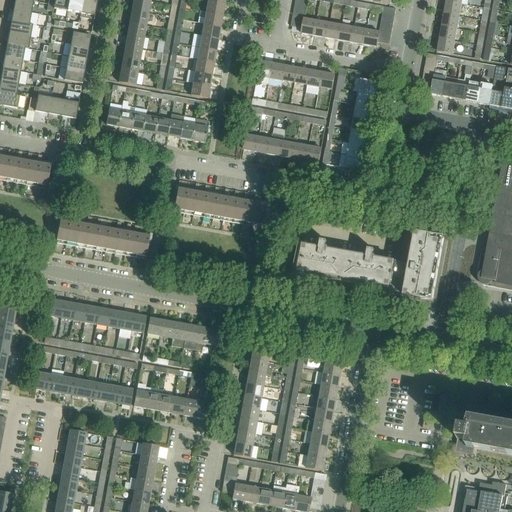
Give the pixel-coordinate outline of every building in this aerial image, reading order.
[(23,0),(14,0),(13,10),(31,13),(33,2),(37,3),(37,2),(23,0)] [(54,0),(54,5),(53,9),(67,12),(69,0),(54,0)] [(69,0),(67,12),(80,14),(79,18),(80,18),(82,0),(69,0)] [(94,0),(82,0),(80,18),(94,20),(97,1),(94,0)] [(135,0),(133,0),(132,11),(148,14),(150,3),(135,0)] [(208,1),(206,13),(222,16),(225,4),(208,1)] [(446,2),(444,15),(459,18),(461,5),(446,2)] [(295,3),(294,9),(306,11),(307,5),(295,3)] [(305,17),(306,11),(294,9),(293,15),(305,17)] [(13,10),(11,22),(32,26),(33,25),(36,26),(38,14),(31,13),(13,10)] [(132,11),(129,23),(146,26),(148,14),(132,11)] [(394,21),(395,15),(383,13),(383,12),(382,13),(381,19),(394,21)] [(206,13),(203,24),(220,28),(222,16),(206,13)] [(293,15),(292,21),(304,23),(304,19),(305,19),(305,17),(293,15)] [(459,18),(444,15),(441,27),(457,30),(459,18)] [(304,23),(302,29),(301,34),(314,37),(317,21),(305,19),(304,19),(304,23)] [(393,27),(394,21),(381,19),(380,24),(393,27)] [(302,29),(304,23),(292,21),(291,27),(292,27),(302,29)] [(329,24),(317,21),(314,37),(327,39),(329,24)] [(11,22),(9,33),(30,37),(32,26),(11,22)] [(129,23),(127,35),(144,38),(146,26),(129,23)] [(220,28),(203,24),(201,36),(218,39),(220,28)] [(327,39),(339,41),(342,26),(329,24),(327,39)] [(391,33),(393,27),(380,24),(379,30),(391,33)] [(351,43),(354,28),(342,26),(339,41),(351,43)] [(441,27),(439,40),(454,43),(457,30),(441,27)] [(49,29),(46,28),(44,28),(41,40),(47,41),(49,29)] [(351,43),(364,46),(366,30),(354,28),(351,43)] [(379,33),(379,32),(366,30),(364,46),(377,48),(377,43),(379,36),(379,33)] [(390,39),(391,33),(379,30),(379,32),(379,33),(379,36),(390,39)] [(6,46),(7,46),(28,50),(30,37),(9,33),(6,46)] [(88,48),(91,36),(72,33),(70,45),(88,48)] [(127,35),(125,47),(142,50),(144,38),(127,35)] [(216,51),(218,39),(201,36),(199,48),(216,51)] [(389,45),(390,39),(379,36),(377,43),(389,45)] [(454,43),(439,40),(437,52),(452,55),(454,43)] [(158,47),(157,53),(162,54),(168,55),(170,43),(165,42),(163,48),(158,47)] [(89,48),(88,48),(70,45),(68,57),(86,60),(89,48)] [(7,46),(5,57),(23,60),(25,49),(28,50),(7,46)] [(125,47),(123,59),(140,62),(142,50),(125,47)] [(214,63),(216,51),(199,48),(197,60),(214,63)] [(427,54),(426,60),(437,62),(438,56),(427,54)] [(2,69),(20,73),(23,60),(5,57),(4,57),(2,69)] [(86,60),(68,57),(66,68),(84,72),(86,60)] [(123,59),(121,71),(137,74),(140,62),(123,59)] [(214,63),(197,60),(195,72),(212,75),(214,63)] [(257,77),(270,79),(272,64),(260,61),(257,77)] [(285,66),(272,64),(270,79),(282,81),(285,66)] [(297,68),(285,66),(282,81),(295,84),(297,68)] [(489,106),(501,108),(509,69),(496,67),(496,72),(493,86),(489,106)] [(84,72),(66,68),(64,81),(82,84),(84,72)] [(310,70),(297,68),(295,84),(307,86),(310,70)] [(2,69),(0,81),(18,84),(20,73),(2,69)] [(336,88),(341,89),(343,90),(347,70),(346,70),(340,69),(336,88)] [(501,108),(511,110),(511,69),(509,69),(501,108)] [(307,86),(319,88),(322,73),(310,70),(307,86)] [(119,83),(135,86),(137,74),(121,71),(119,83)] [(188,71),(185,82),(193,84),(210,87),(212,75),(195,72),(188,71)] [(335,75),(322,73),(319,88),(332,90),(335,75)] [(454,100),(466,102),(469,82),(470,75),(465,74),(464,81),(458,80),(454,100)] [(430,95),(442,97),(446,78),(434,76),(433,80),(432,86),(430,95)] [(458,80),(446,78),(442,97),(454,100),(458,80)] [(0,80),(0,93),(19,97),(20,96),(16,96),(18,84),(0,81),(0,80)] [(372,82),(366,81),(361,80),(359,92),(375,95),(377,84),(372,83),(372,82)] [(481,84),(469,82),(466,102),(477,104),(481,84)] [(190,96),(207,99),(209,87),(193,84),(190,96)] [(493,86),(481,84),(477,104),(489,106),(493,86)] [(359,92),(356,105),(372,108),(375,95),(359,92)] [(0,105),(17,109),(19,97),(0,93),(0,105)] [(49,115),(49,114),(52,99),(37,96),(37,100),(34,112),(41,113),(49,115)] [(49,114),(61,117),(65,97),(64,101),(52,99),(49,114)] [(65,97),(61,117),(75,120),(79,100),(65,97)] [(33,112),(34,112),(37,100),(32,99),(30,99),(28,111),(30,111),(33,112)] [(118,127),(131,130),(133,114),(129,114),(130,108),(127,107),(128,103),(123,102),(121,112),(118,127)] [(356,105),(354,118),(370,121),(372,108),(356,105)] [(106,125),(118,127),(121,112),(108,110),(106,125)] [(131,130),(143,132),(146,117),(133,114),(131,130)] [(170,121),(167,136),(180,139),(182,123),(184,118),(171,115),(170,121)] [(143,132),(155,134),(158,119),(146,117),(143,132)] [(354,118),(352,130),(368,133),(370,121),(354,118)] [(155,134),(167,136),(170,121),(158,119),(155,134)] [(205,143),(206,134),(207,128),(208,122),(196,120),(195,126),(192,141),(205,143)] [(195,126),(182,123),(180,139),(192,141),(195,126)] [(352,130),(349,143),(366,146),(368,133),(352,130)] [(273,134),(272,140),(269,155),(281,157),(284,142),(285,137),(273,134)] [(246,135),(243,151),(255,153),(258,137),(246,135)] [(258,137),(255,153),(269,155),(272,140),(258,137)] [(284,142),(281,157),(293,160),(296,144),(284,142)] [(349,143),(347,156),(363,159),(366,146),(349,143)] [(293,160),(306,162),(309,147),(296,144),(293,160)] [(309,147),(306,162),(319,164),(321,149),(309,147)] [(322,165),(330,166),(332,153),(330,153),(325,152),(322,165)] [(363,159),(347,156),(345,169),(343,168),(343,170),(344,170),(342,178),(348,180),(350,170),(356,171),(356,170),(361,171),(363,159)] [(0,157),(0,181),(45,189),(46,189),(50,166),(0,157)] [(511,158),(504,157),(483,271),(482,271),(481,272),(480,272),(480,273),(479,274),(478,275),(478,276),(478,277),(478,278),(478,279),(478,280),(478,281),(479,282),(479,283),(480,283),(480,284),(481,284),(482,285),(483,285),(484,285),(485,285),(486,285),(487,285),(489,285),(490,284),(491,283),(492,282),(492,281),(495,282),(494,283),(506,286),(506,285),(511,286),(511,158)] [(328,176),(330,166),(322,165),(321,175),(328,176)] [(337,167),(330,166),(328,176),(336,177),(337,169),(337,167)] [(262,229),(267,206),(177,189),(173,213),(262,229)] [(149,237),(59,221),(55,244),(136,259),(145,260),(149,237)] [(317,248),(313,247),(298,244),(296,256),(294,265),(292,276),(433,302),(444,238),(415,233),(411,256),(408,256),(406,266),(400,265),(401,263),(377,259),(375,258),(375,256),(373,256),(374,251),(364,249),(362,256),(356,255),(337,251),(330,250),(331,243),(321,241),(320,246),(317,246),(317,248)] [(16,306),(18,295),(2,292),(0,303),(16,306)] [(64,303),(52,301),(49,317),(61,319),(64,303)] [(0,303),(0,305),(0,315),(14,318),(16,306),(0,303)] [(73,321),(75,305),(64,303),(61,319),(73,321)] [(87,307),(75,305),(73,321),(84,323),(87,307)] [(99,309),(87,307),(84,323),(96,325),(99,309)] [(111,311),(99,309),(96,325),(108,327),(111,311)] [(122,314),(111,311),(108,327),(120,329),(122,314)] [(134,316),(122,314),(120,329),(131,331),(134,316)] [(0,327),(12,330),(14,318),(0,315),(0,327)] [(146,318),(134,316),(131,331),(143,333),(146,318)] [(150,318),(147,334),(160,337),(163,321),(150,318)] [(160,337),(172,339),(175,323),(163,321),(160,337)] [(187,325),(175,323),(172,339),(170,347),(183,349),(184,341),(187,325)] [(195,352),(197,344),(200,328),(187,325),(184,341),(183,349),(195,352)] [(0,339),(10,341),(12,330),(0,327),(0,339)] [(202,345),(209,346),(212,330),(200,328),(197,344),(195,352),(201,353),(202,345)] [(222,348),(225,332),(212,330),(209,346),(208,351),(214,352),(215,347),(222,348)] [(255,336),(253,349),(269,352),(272,340),(272,339),(255,336)] [(0,339),(0,351),(8,353),(10,341),(0,339)] [(67,351),(55,349),(54,355),(59,355),(57,361),(65,362),(66,357),(67,351)] [(253,349),(251,360),(267,363),(269,352),(253,349)] [(323,353),(321,361),(341,365),(344,352),(327,349),(327,350),(326,353),(323,353)] [(303,361),(304,358),(299,357),(296,369),(302,370),(306,371),(308,362),(303,361)] [(251,360),(248,372),(265,375),(270,376),(273,364),(267,363),(251,360)] [(320,361),(319,367),(323,368),(322,373),(339,376),(341,365),(321,361),(320,361)] [(265,375),(248,372),(246,385),(263,388),(265,375)] [(322,373),(320,385),(337,388),(339,376),(322,373)] [(36,389),(48,392),(50,376),(39,374),(36,389)] [(62,378),(50,376),(48,392),(59,394),(62,378)] [(59,394),(71,396),(74,380),(62,378),(59,394)] [(86,382),(74,380),(71,396),(83,398),(86,382)] [(83,398),(95,400),(97,384),(86,382),(83,398)] [(109,386),(97,384),(95,400),(106,402),(109,386)] [(122,384),(121,388),(118,404),(130,406),(133,390),(134,386),(122,384)] [(246,385),(244,396),(261,399),(263,388),(246,385)] [(320,385),(318,397),(335,400),(337,388),(320,385)] [(106,402),(118,404),(121,388),(109,386),(106,402)] [(137,391),(134,407),(146,409),(149,393),(137,391)] [(146,409),(159,412),(161,395),(149,393),(146,409)] [(161,395),(159,412),(171,414),(174,398),(161,395)] [(244,396),(242,408),(259,411),(261,399),(244,396)] [(333,412),(335,400),(318,397),(316,409),(333,412)] [(171,414),(183,416),(186,400),(174,398),(171,414)] [(186,400),(183,416),(196,418),(199,402),(186,400)] [(196,418),(208,421),(209,421),(212,405),(211,405),(199,402),(196,418)] [(242,408),(240,420),(256,423),(259,411),(242,408)] [(316,409),(314,421),(330,424),(333,412),(316,409)] [(511,454),(511,428),(472,422),(473,419),(462,417),(460,427),(459,427),(457,439),(455,452),(472,456),(474,448),(511,454)] [(240,420),(238,431),(254,435),(256,423),(240,420)] [(328,436),(330,424),(314,421),(312,433),(328,436)] [(423,429),(430,430),(432,422),(424,421),(423,429)] [(70,431),(68,442),(84,445),(86,434),(86,433),(72,431),(70,431)] [(238,431),(235,443),(252,446),(254,435),(238,431)] [(312,433),(309,444),(326,448),(328,436),(312,433)] [(82,456),(84,445),(68,442),(66,453),(82,456)] [(235,443),(233,455),(250,459),(250,458),(252,446),(235,443)] [(156,459),(158,447),(143,444),(141,456),(156,459)] [(309,444),(307,456),(324,460),(326,448),(309,444)] [(66,453),(64,465),(79,468),(82,456),(66,453)] [(141,456),(138,467),(154,470),(156,459),(141,456)] [(305,468),(305,469),(322,472),(324,460),(307,456),(305,468)] [(228,458),(226,464),(238,466),(239,465),(240,460),(228,458)] [(77,480),(79,468),(64,465),(62,477),(77,480)] [(154,470),(138,467),(136,479),(152,482),(154,470)] [(225,470),(224,476),(236,478),(237,472),(225,470)] [(62,477),(59,488),(75,491),(77,480),(62,477)] [(150,494),(152,482),(136,479),(134,491),(150,494)] [(97,492),(96,495),(102,496),(104,485),(98,484),(94,483),(92,491),(97,492)] [(511,511),(505,510),(505,507),(507,497),(504,497),(506,485),(493,483),(492,486),(480,484),(479,492),(467,490),(465,500),(464,509),(463,510),(463,511),(511,511)] [(235,485),(234,489),(233,495),(232,500),(245,502),(248,487),(235,485)] [(233,495),(234,489),(222,487),(221,493),(233,495)] [(260,489),(248,487),(245,502),(257,504),(260,489)] [(73,503),(75,491),(59,488),(57,500),(73,503)] [(272,492),(260,489),(257,504),(270,507),(272,492)] [(134,491),(132,502),(148,505),(150,494),(134,491)] [(0,503),(11,506),(13,494),(0,492),(0,503)] [(282,509),(285,494),(272,492),(270,507),(282,509)] [(282,509),(294,511),(297,496),(285,494),(282,509)] [(307,511),(308,509),(309,502),(310,499),(297,496),(294,511),(298,511),(307,511)] [(57,500),(55,511),(56,511),(71,511),(73,503),(57,500)] [(146,511),(148,505),(132,502),(130,511),(146,511)] [(320,511),(321,504),(309,502),(308,509),(320,511)] [(0,511),(9,511),(11,506),(0,503),(0,511)]
